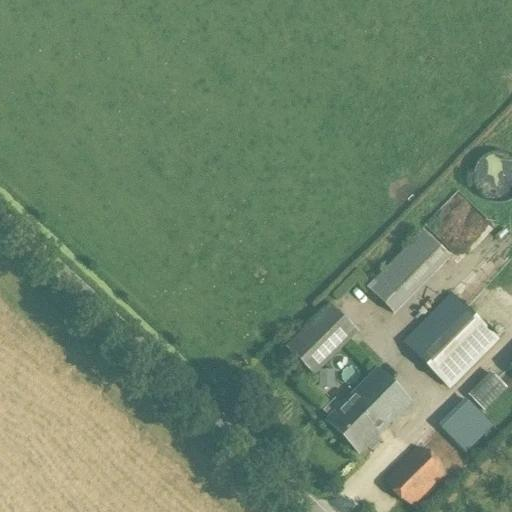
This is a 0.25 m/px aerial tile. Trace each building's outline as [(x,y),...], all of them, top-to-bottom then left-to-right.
[(392,315),(449,258),(423,232),(367,289),(392,315)] [(448,389),(496,341),(451,296),(403,344),(448,389)] [(312,376),(357,333),(330,305),(285,349),(312,376)] [(376,438),(409,404),(376,371),(340,407),(333,401),(333,402),(323,412),(329,418),(325,422),(359,455),(367,447),(373,453),(374,452),(373,451),(372,452),(367,447),(376,438),(381,443),(380,444),(381,445),(382,444),(376,438)] [(333,372),(318,373),(319,385),(333,385),(333,372)] [(506,388),(493,376),(470,400),(483,412),(506,388)] [(492,427),(467,403),(441,430),(465,454),(492,427)] [(412,509),(444,476),(437,463),(429,455),(416,448),(384,480),(391,494),(399,502),(412,509)]
